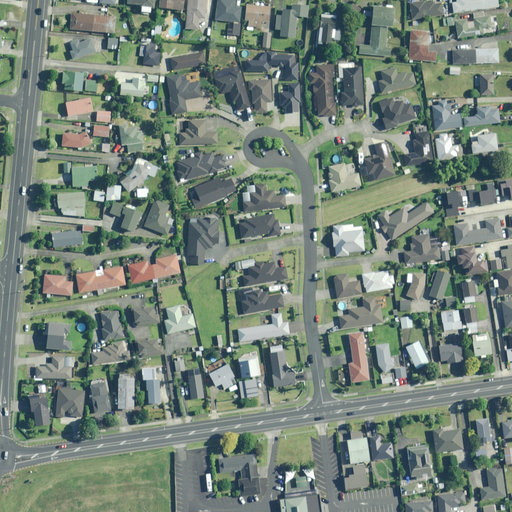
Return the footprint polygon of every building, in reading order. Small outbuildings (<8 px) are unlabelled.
[(108,0),(91,0),(92,8),(109,9),(108,0)] [(148,0),(120,0),(119,9),(147,12),(148,0)] [(176,0),(152,0),(151,13),(175,15),(176,0)] [(190,35),(191,21),(198,22),(199,0),(180,0),(178,34),(190,35)] [(473,0),(454,0),(448,1),(449,6),(444,7),(446,18),(492,12),(490,0),(474,3),(473,0)] [(227,27),(228,25),(232,25),(233,12),(229,12),(229,4),(209,2),(207,25),(227,27)] [(438,5),(402,8),(403,24),(439,21),(438,5)] [(236,24),(240,25),(240,31),(252,32),(252,25),(260,26),(261,10),(237,9),(236,24)] [(273,20),(267,19),(266,34),(272,34),(272,42),(287,42),(288,36),(289,22),(300,22),(300,10),(283,9),(283,14),(273,14),(273,20)] [(361,50),(350,48),(349,59),(383,62),(384,52),(381,52),(385,11),(365,9),(361,50)] [(325,51),(325,44),(332,45),(333,34),(327,33),(328,19),(313,17),(310,49),(325,51)] [(104,21),(63,18),(62,34),(103,37),(104,21)] [(448,43),(456,42),(456,43),(470,40),(471,42),(490,38),(487,19),(467,23),(469,31),(459,32),(458,23),(447,24),(446,21),(435,23),(436,32),(446,30),(448,43)] [(162,25),(155,24),(154,40),(161,41),(162,25)] [(421,67),(421,65),(426,65),(427,57),(422,56),(424,35),(403,34),(401,66),(421,67)] [(264,38),(255,37),(254,53),(263,53),(264,38)] [(61,47),(64,55),(61,57),(64,64),(87,55),(85,49),(80,39),(61,47)] [(110,43),(100,42),(99,54),(109,54),(110,43)] [(151,69),(152,59),(147,58),(147,49),(138,49),(138,58),(137,58),(136,68),(151,69)] [(491,52),(445,53),(445,69),(491,68),(491,52)] [(195,57),(162,62),(165,77),(197,71),(195,57)] [(258,78),(258,68),(275,69),(275,85),(289,85),(289,66),(286,66),(286,59),(258,57),(257,65),(238,65),(238,78),(258,78)] [(309,69),(309,78),(301,78),(301,88),(309,88),(309,120),(328,119),(327,75),(326,68),(309,69)] [(356,72),(335,71),(334,111),(355,111),(356,72)] [(453,72),(441,71),(440,79),(453,80),(453,72)] [(374,84),(370,85),(373,98),(407,90),(404,77),(392,80),(390,73),(372,77),(374,84)] [(241,113),(240,108),(242,107),(232,74),(219,78),(219,81),(206,85),(210,101),(220,98),(226,117),(241,113)] [(76,77),(67,76),(66,94),(75,95),(76,77)] [(192,86),(175,88),(174,79),(159,81),(163,120),(179,118),(178,105),(194,103),(192,86)] [(485,79),(472,79),(471,101),(485,101),(485,79)] [(137,102),(138,91),(138,83),(124,82),(124,87),(113,86),(112,100),(137,102)] [(243,109),(246,109),(247,119),(260,118),(260,108),(263,108),(262,83),(241,84),(243,109)] [(90,85),(77,84),(76,95),(89,96),(90,85)] [(292,106),(292,89),(278,89),(278,98),(270,98),(270,112),(274,112),(274,120),(289,120),(289,110),(288,110),(288,106),(292,106)] [(82,101),(57,107),(60,122),(86,116),(82,101)] [(396,110),(394,105),(387,107),(386,104),(370,109),(374,122),(373,122),(377,135),(396,129),(396,126),(400,125),(408,123),(403,107),(396,110)] [(431,106),(431,110),(424,111),(426,135),(446,134),(445,132),(453,131),(453,119),(445,120),(444,109),(441,109),(440,105),(431,106)] [(490,110),(468,112),(469,121),(456,123),(457,132),(478,130),(492,129),(490,110)] [(104,115),(89,114),(88,126),(103,127),(104,115)] [(181,124),(181,138),(171,138),(171,149),(210,149),(209,138),(202,138),(202,124),(181,124)] [(114,150),(120,149),(121,158),(136,157),(135,148),(133,128),(112,130),(114,150)] [(102,131),(85,130),(85,141),(101,142),(102,131)] [(404,138),(406,159),(392,160),(394,172),(426,169),(424,157),(423,157),(421,137),(404,138)] [(81,141),(55,138),(54,152),(77,151),(84,149),(81,141)] [(450,150),(443,150),(442,142),(439,143),(439,138),(431,139),(431,143),(427,144),(429,166),(444,165),(444,163),(451,162),(450,150)] [(470,147),(463,147),(464,159),(471,159),(490,158),(488,139),(469,140),(470,147)] [(103,148),(93,148),(93,157),(103,157),(103,148)] [(359,180),(367,178),(369,185),(388,179),(379,149),(360,154),(362,162),(355,164),(359,180)] [(196,156),(186,159),(187,161),(174,164),(175,167),(168,169),(173,186),(220,173),(215,156),(208,158),(208,156),(196,159),(196,156)] [(139,184),(140,182),(141,180),(147,182),(152,170),(130,161),(123,177),(112,185),(121,197),(139,184)] [(348,191),(348,189),(357,187),(354,173),(346,175),(345,165),(323,167),(326,194),(348,191)] [(89,171),(64,171),(64,193),(75,191),(80,191),(81,186),(87,185),(89,171)] [(190,200),(183,204),(188,215),(228,197),(225,190),(225,189),(223,183),(214,187),(211,180),(186,191),(190,200)] [(258,188),(247,189),(247,197),(242,198),(242,205),(234,206),(235,216),(277,212),(276,201),(274,202),(274,198),(265,199),(265,194),(259,195),(258,188)] [(163,192),(158,189),(154,194),(159,197),(163,192)] [(113,191),(99,191),(99,205),(113,205),(113,191)] [(97,194),(87,195),(85,205),(97,207),(97,194)] [(493,213),(495,212),(493,194),(479,195),(481,205),(473,206),(473,201),(456,203),(457,214),(466,213),(467,216),(493,213)] [(51,213),(54,213),(54,219),(76,222),(78,211),(77,211),(76,197),(50,199),(51,213)] [(150,237),(151,235),(159,239),(164,230),(160,227),(162,222),(158,220),(162,210),(147,203),(134,230),(150,237)] [(100,218),(114,225),(112,230),(126,236),(133,218),(119,212),(119,214),(105,207),(100,218)] [(395,211),(381,221),(378,215),(368,221),(382,246),(392,240),(392,239),(405,231),(425,219),(418,207),(400,218),(395,211)] [(238,222),(238,226),(230,227),(233,243),(265,238),(265,240),(272,239),(269,225),(266,225),(265,222),(265,218),(238,222)] [(511,220),(503,221),(504,232),(498,233),(499,243),(511,241),(511,220)] [(211,222),(190,221),(190,227),(181,227),(179,259),(183,260),(183,268),(196,269),(196,260),(196,254),(202,252),(206,252),(205,250),(210,247),(211,222)] [(447,251),(460,249),(460,250),(479,247),(479,246),(494,244),(491,224),(476,226),(477,233),(461,235),(460,227),(445,229),(447,251)] [(335,229),(324,230),(327,263),(338,262),(338,257),(343,257),(343,258),(356,257),(354,232),(341,233),(341,235),(336,236),(335,229)] [(73,233),(43,237),(45,252),(75,249),(73,233)] [(422,238),(402,241),(404,255),(394,256),(396,270),(432,266),(431,252),(424,252),(422,238)] [(506,273),(511,272),(511,246),(499,248),(500,253),(492,254),(493,262),(497,261),(500,274),(506,273)] [(442,255),(432,256),(434,267),(443,266),(442,255)] [(122,289),(141,286),(142,285),(151,284),(151,283),(174,278),(170,259),(147,263),(148,268),(139,270),(139,266),(119,269),(122,289)] [(489,261),(478,263),(479,276),(491,275),(489,261)] [(279,284),(277,276),(278,276),(277,271),(267,273),(266,267),(240,271),(241,279),(234,280),(236,291),(279,284)] [(393,275),(389,275),(388,270),(360,274),(362,288),(364,288),(365,293),(395,288),(393,275)] [(115,271),(67,279),(70,298),(118,290),(115,271)] [(332,276),(333,283),(332,284),(334,299),(362,294),(360,279),(349,281),(348,273),(332,276)] [(442,280),(428,275),(419,300),(433,305),(442,280)] [(507,275),(488,277),(491,299),(510,297),(507,275)] [(66,283),(36,280),(34,298),(64,300),(66,283)] [(466,287),(451,289),(454,302),(468,300),(466,287)] [(414,294),(403,288),(397,300),(408,306),(414,294)] [(238,302),(232,302),(234,317),(275,312),(273,297),(259,299),(259,297),(253,297),(252,293),(242,295),(243,299),(238,299),(238,302)] [(447,301),(437,301),(437,313),(448,313),(447,301)] [(367,303),(354,305),(355,311),(341,313),(341,319),(331,321),(333,334),(376,328),(374,315),(369,315),(367,303)] [(401,305),(390,305),(391,315),(401,314),(401,305)] [(511,306),(494,307),(496,331),(511,329),(511,306)] [(185,319),(184,319),(182,308),(157,313),(159,324),(155,325),(158,339),(187,333),(185,319)] [(148,311),(122,314),(124,331),(150,329),(148,311)] [(468,311),(454,313),(457,329),(470,327),(468,311)] [(451,313),(432,316),(435,337),(454,334),(451,313)] [(94,318),(96,334),(93,334),(95,346),(115,343),(114,331),(111,331),(109,316),(94,318)] [(279,327),(274,327),(273,318),(263,319),(264,329),(229,333),(230,347),(281,341),(279,327)] [(404,322),(391,322),(392,335),(404,334),(404,322)] [(58,329),(40,328),(37,353),(56,355),(58,329)] [(344,368),(340,368),(343,388),(361,386),(359,369),(355,337),(340,339),(344,368)] [(152,341),(128,344),(131,363),(154,360),(154,361),(159,360),(180,357),(177,338),(154,342),(156,351),(154,351),(152,341)] [(482,338),(463,340),(466,363),(485,361),(482,338)] [(501,353),(507,352),(508,357),(511,356),(511,338),(499,340),(501,353)] [(94,352),(95,355),(83,357),(85,371),(120,365),(118,352),(114,352),(113,344),(100,347),(101,351),(94,352)] [(411,345),(396,352),(408,374),(422,367),(411,345)] [(382,348),(367,351),(370,373),(386,371),(382,348)] [(453,348),(430,350),(432,366),(439,365),(440,369),(451,368),(451,364),(455,364),(453,348)] [(265,393),(281,391),(282,391),(282,377),(280,377),(277,352),(261,354),(265,393)] [(44,360),(44,368),(39,368),(39,371),(29,371),(28,383),(65,384),(65,372),(57,372),(57,361),(44,360)] [(248,362),(230,364),(233,383),(251,381),(248,362)] [(174,364),(165,365),(166,377),(175,376),(174,364)] [(224,389),(222,384),(226,382),(219,368),(200,378),(207,392),(213,389),(216,394),(224,389)] [(399,372),(386,374),(387,385),(400,383),(399,372)] [(152,408),(151,384),(146,384),(146,374),(133,374),(134,386),(137,386),(138,409),(152,408)] [(195,379),(179,380),(181,404),(197,403),(195,379)] [(110,381),(110,413),(127,413),(127,381),(110,381)] [(248,384),(230,386),(233,404),(250,401),(248,384)] [(99,385),(81,388),(86,419),(104,416),(99,385)] [(79,396),(49,392),(45,420),(75,424),(79,396)] [(32,405),(22,404),(22,415),(32,415),(32,405)] [(42,415),(27,416),(28,431),(42,431),(42,415)] [(481,423),(468,425),(471,450),(485,448),(481,423)] [(511,425),(494,427),(495,445),(505,445),(505,447),(511,445),(511,425)] [(436,433),(424,435),(428,459),(440,457),(440,456),(458,453),(454,433),(436,436),(436,433)] [(365,466),(373,465),(387,464),(386,447),(374,448),(373,440),(362,441),(365,466)] [(359,442),(338,445),(342,470),(363,467),(359,442)] [(420,447),(398,450),(403,483),(425,480),(420,447)] [(258,489),(252,449),(216,454),(218,470),(236,467),(240,491),(258,489)] [(511,452),(496,453),(497,469),(511,467),(511,452)] [(467,454),(467,458),(463,458),(464,469),(469,469),(470,475),(479,474),(478,453),(467,454)] [(314,491),(313,470),(285,472),(286,493),(314,491)] [(494,474),(479,475),(481,492),(472,493),(473,504),(499,502),(497,490),(496,490),(494,474)] [(417,483),(400,486),(402,496),(419,493),(417,483)] [(450,511),(451,507),(464,506),(464,493),(445,493),(433,494),(433,511),(450,511)] [(318,511),(315,494),(270,501),(271,511),(318,511)] [(428,511),(429,510),(432,510),(432,500),(411,501),(404,501),(404,511),(428,511)]
